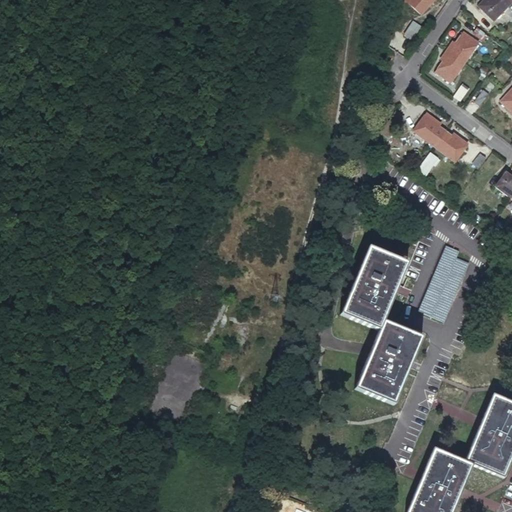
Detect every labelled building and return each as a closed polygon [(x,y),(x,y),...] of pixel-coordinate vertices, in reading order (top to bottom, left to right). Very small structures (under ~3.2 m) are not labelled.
[(434,0),(405,0),(421,15),(434,0)] [(493,21),(511,1),(511,0),(483,0),(477,7),(493,21)] [(408,27),(403,34),(416,43),(421,36),(408,27)] [(452,42),(446,51),(464,62),(477,44),(463,33),(455,44),(452,42)] [(491,49),(486,56),(494,62),(499,55),(491,49)] [(464,62),(446,51),(439,60),(442,62),(435,72),(450,83),(464,62)] [(482,88),(473,101),(480,105),(489,93),(482,88)] [(511,112),(511,89),(501,102),(511,112)] [(396,110),(373,142),(380,147),(403,116),(396,110)] [(433,146),(445,132),(438,127),(440,124),(426,113),(412,130),(433,146)] [(451,136),(445,132),(433,146),(454,162),(467,144),(453,133),(451,136)] [(478,152),(471,162),(477,167),(484,157),(478,152)] [(433,165),(424,158),(416,170),(424,176),(433,165)] [(495,186),(511,198),(511,197),(511,177),(505,172),(495,186)] [(471,214),(469,218),(479,225),(481,221),(471,214)] [(479,225),(486,231),(489,227),(481,221),(479,225)] [(440,244),(412,309),(438,319),(463,260),(462,259),(451,254),(453,249),(441,244),(440,244)] [(339,314),(377,330),(381,322),(406,262),(367,246),(339,314)] [(381,322),(377,330),(372,344),(367,355),(353,389),(393,406),(421,338),(381,322)] [(511,404),(491,396),(464,461),(471,464),(502,477),(511,452),(511,404)] [(451,511),(471,464),(464,461),(433,448),(405,511),(451,511)]
